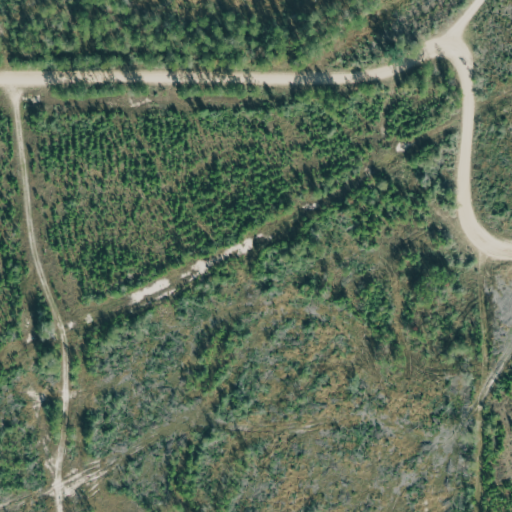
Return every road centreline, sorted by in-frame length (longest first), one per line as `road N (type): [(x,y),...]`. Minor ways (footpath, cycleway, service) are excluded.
road 1 (residential): [(451,41),(350,80),(0,79)]
road 2 (residential): [(511,247),(482,238),(466,216),(471,74),(451,41)]
